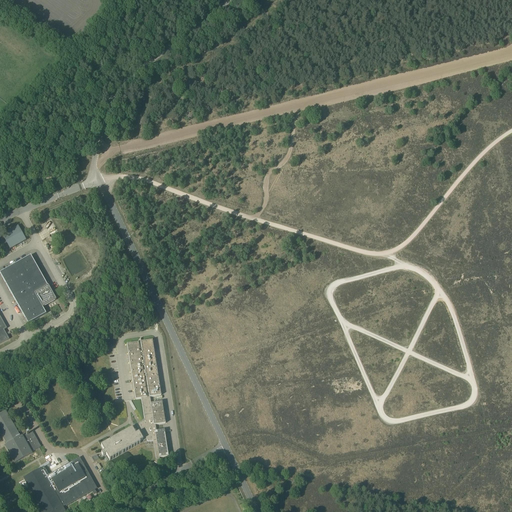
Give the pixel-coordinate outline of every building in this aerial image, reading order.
[(9,250),(26,241),(17,227),(1,236),(9,250)] [(31,257),(0,274),(28,325),(46,315),(43,309),(57,301),(49,287),(48,287),(31,257)] [(0,344),(9,339),(5,333),(5,332),(4,331),(4,332),(3,332),(3,331),(3,330),(4,331),(4,330),(7,329),(0,316),(0,344)] [(132,428),(101,446),(104,452),(101,454),(103,457),(106,455),(109,461),(140,443),(140,442),(143,440),(143,442),(146,440),(148,442),(153,442),(156,460),(154,463),(159,466),(162,462),(160,460),(159,458),(168,457),(164,430),(156,432),(155,425),(165,424),(162,402),(151,404),(150,398),(161,396),(152,341),(141,343),(140,339),(138,342),(138,343),(127,345),(135,400),(141,399),(145,421),(135,427),(136,429),(133,431),(132,428)] [(5,411),(0,413),(0,432),(7,444),(5,446),(15,463),(32,453),(31,452),(41,447),(32,432),(28,434),(28,433),(26,434),(26,435),(23,437),(22,436),(20,437),(5,411)] [(44,467),(23,478),(42,511),(65,511),(62,507),(65,506),(66,506),(92,491),(94,494),(96,493),(94,490),(97,489),(92,480),(87,483),(83,476),(88,473),(79,458),(49,475),(44,467)]
